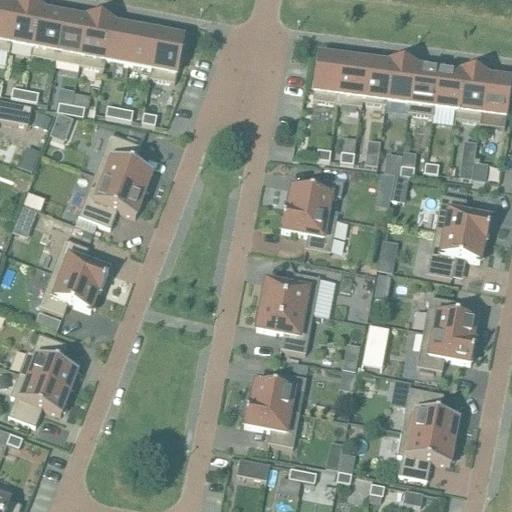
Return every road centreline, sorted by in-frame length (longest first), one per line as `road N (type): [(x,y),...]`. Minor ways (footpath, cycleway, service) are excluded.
road 1 (residential): [(60,509),(201,118),(269,35)]
road 2 (residential): [(269,35),(192,511)]
road 3 (residential): [(511,301),(473,511)]
